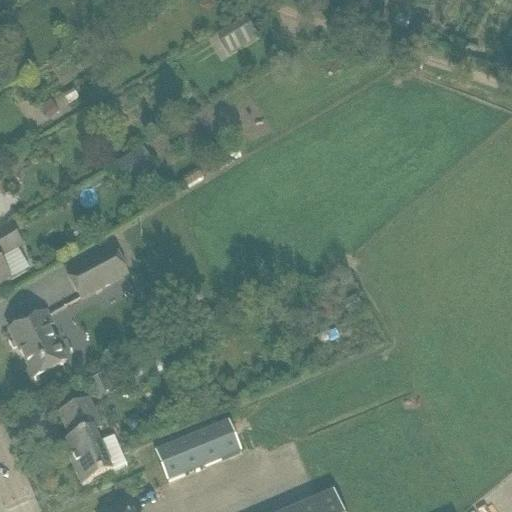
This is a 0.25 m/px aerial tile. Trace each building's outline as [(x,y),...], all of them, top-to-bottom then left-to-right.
[(161,0),(142,11),(150,24),(168,13),(161,0)] [(249,21),(219,38),(230,57),(260,39),(249,21)] [(12,62),(0,68),(0,82),(3,87),(21,76),(12,62)] [(68,104),(79,98),(74,90),(64,97),(68,104)] [(113,100),(99,109),(111,128),(125,120),(113,100)] [(40,107),(48,121),(58,115),(51,101),(40,107)] [(124,180),(151,164),(142,148),(114,164),(124,180)] [(0,286),(10,281),(0,264),(0,258),(17,249),(19,241),(10,225),(0,231),(0,286)] [(81,300),(127,276),(114,251),(68,275),(81,300)] [(355,298),(349,301),(355,313),(361,310),(355,298)] [(66,364),(47,329),(51,326),(45,315),(9,334),(13,341),(8,343),(12,351),(17,348),(30,372),(40,367),(45,375),(66,364)] [(89,402),(77,407),(59,415),(70,442),(63,446),(81,487),(100,479),(127,467),(115,438),(99,445),(94,433),(101,430),(89,402)] [(230,424),(156,455),(168,484),(242,454),(230,424)] [(345,511),(338,492),(286,511),(345,511)]
